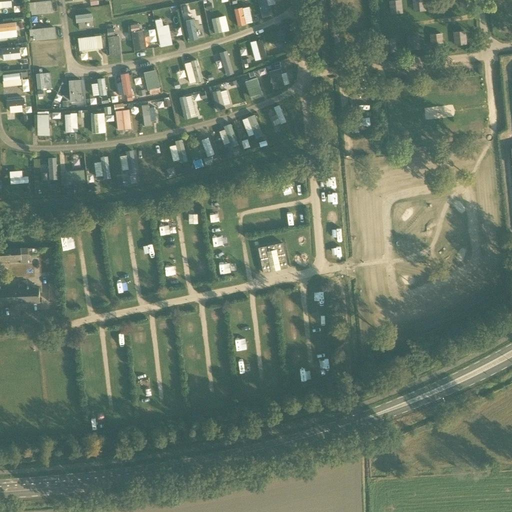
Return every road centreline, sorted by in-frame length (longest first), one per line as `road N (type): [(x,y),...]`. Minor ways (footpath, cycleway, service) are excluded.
road 1 (secondary): [(0,488),(173,468),(359,420)]
road 2 (secondary): [(511,347),(359,420)]
road 3 (secondary): [(359,420),(425,401),(511,360)]
